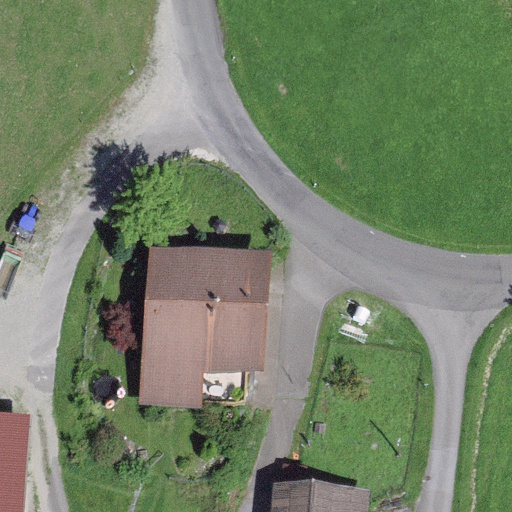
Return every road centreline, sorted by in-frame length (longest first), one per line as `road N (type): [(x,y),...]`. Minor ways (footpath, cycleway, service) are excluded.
road 1 (unclassified): [(511,279),(408,277),(336,245),(285,207),(214,117),(191,0)]
road 2 (track): [(255,511),(336,245)]
